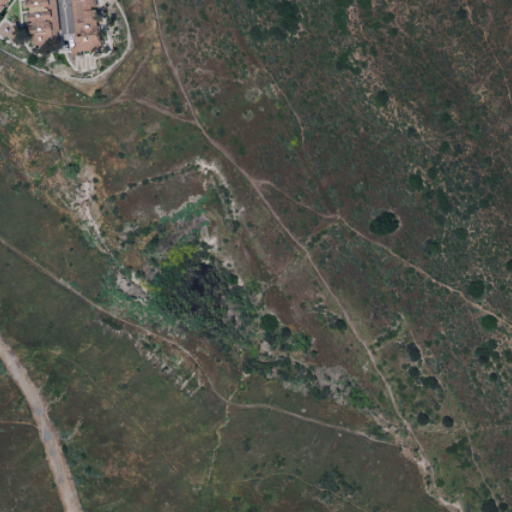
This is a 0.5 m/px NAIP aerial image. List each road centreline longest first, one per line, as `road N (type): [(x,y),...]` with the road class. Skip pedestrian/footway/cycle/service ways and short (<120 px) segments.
road 1 (track): [(511,324),(341,217),(310,213),(286,228),(247,177)]
road 2 (track): [(0,87),(91,118),(123,98),(202,130)]
